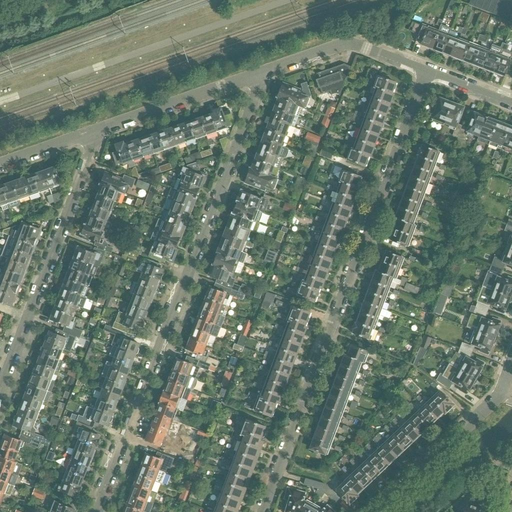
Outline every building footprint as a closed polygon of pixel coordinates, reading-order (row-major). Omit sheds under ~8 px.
[(477,0),(475,7),(481,10),(484,0),(477,0)] [(484,0),(481,10),(487,12),(491,0),(484,0)] [(491,0),(487,12),(493,14),(498,0),(491,0)] [(505,1),(500,0),(498,0),(493,14),(499,16),(505,1)] [(499,16),(505,19),(511,4),(505,1),(499,16)] [(409,31),(417,33),(420,25),(412,22),(410,27),(409,31)] [(511,25),(501,22),(498,29),(508,33),(511,25)] [(440,27),(438,31),(432,48),(435,49),(436,51),(440,53),(442,52),(449,35),(451,29),(441,25),(440,27)] [(428,47),(432,48),(438,31),(428,27),(421,44),(422,44),(422,46),(427,48),(428,47)] [(449,55),(453,56),(459,39),(449,35),(442,52),(443,52),(443,54),(448,56),(449,55)] [(462,60),(463,60),(469,43),(459,39),(453,56),(456,57),(456,59),(461,61),(462,60)] [(470,62),(473,64),(480,46),(469,43),(463,60),(464,62),(468,64),(470,62)] [(502,50),(500,54),(493,72),(497,73),(497,75),(502,76),(503,75),(504,76),(511,55),(511,53),(507,52),(509,46),(508,46),(504,44),(502,49),(502,50)] [(490,50),(483,68),(484,68),(484,70),(489,71),(490,70),(493,72),(500,54),(502,50),(502,49),(500,48),(492,45),(490,50)] [(483,67),(483,68),(490,50),(480,46),(473,64),(476,65),(477,67),(481,69),(483,67)] [(335,94),(339,96),(351,67),(344,64),(343,64),(317,74),(318,74),(320,79),(316,80),(319,89),(320,88),(322,94),(330,91),(331,95),(335,94)] [(378,77),(374,87),(393,94),(391,93),(392,90),(394,90),(395,90),(396,86),(396,84),(395,84),(395,83),(387,80),(388,77),(380,74),(379,77),(378,77)] [(282,86),(277,97),(296,105),(303,107),(307,98),(301,95),(302,93),(290,88),(290,89),(282,86)] [(375,88),(372,99),(389,105),(391,101),(392,100),(393,96),(393,95),(393,94),(374,87),(374,88),(375,88)] [(275,107),(275,109),(292,115),(296,105),(277,97),(276,100),(274,106),(274,107),(275,107)] [(436,108),(432,121),(443,125),(444,123),(451,104),(447,103),(447,100),(442,98),(440,100),(436,98),(432,107),(436,108)] [(369,105),(368,108),(385,115),(387,111),(388,110),(390,107),(389,105),(372,99),(369,105)] [(453,136),(458,138),(462,126),(457,124),(459,118),(460,118),(462,115),(461,115),(462,113),(463,109),(459,107),(458,105),(454,103),(452,104),(451,104),(444,123),(451,126),(449,129),(455,130),(453,136)] [(328,106),(325,116),(331,118),(335,109),(328,106)] [(368,108),(364,119),(381,125),(383,122),(384,121),(386,117),(385,116),(385,115),(368,108)] [(224,115),(223,115),(221,109),(213,111),(214,114),(210,115),(217,132),(227,128),(226,123),(226,124),(227,124),(227,123),(228,123),(229,122),(229,121),(229,120),(230,119),(230,118),(229,118),(229,117),(229,116),(228,115),(227,115),(226,115),(225,115),(224,115)] [(272,112),(269,119),(288,126),(289,125),(294,127),(298,117),(292,115),(275,109),(274,112),(272,112)] [(472,134),(478,136),(486,117),(485,117),(485,115),(480,113),(478,115),(474,113),(472,119),(471,119),(470,122),(471,122),(468,129),(462,126),(458,138),(464,140),(466,135),(471,137),(472,134)] [(203,117),(200,118),(206,136),(217,132),(210,115),(210,114),(203,116),(203,117)] [(321,126),(327,128),(331,118),(325,116),(321,126)] [(477,140),(488,145),(497,122),(493,120),(493,118),(488,116),(486,117),(478,136),(477,140)] [(194,121),(190,122),(196,139),(206,136),(200,118),(200,119),(199,118),(194,120),(194,121)] [(269,125),(267,129),(285,135),(288,126),(269,119),(267,124),(269,125)] [(364,119),(360,129),(378,136),(378,135),(379,134),(381,131),(380,129),(381,125),(364,119)] [(183,124),(179,126),(185,143),(196,139),(190,122),(189,122),(189,121),(183,123),(183,124)] [(500,149),(502,145),(508,126),(505,125),(505,123),(500,121),(498,122),(497,122),(488,145),(500,149)] [(173,128),(169,129),(175,147),(185,143),(179,126),(178,125),(173,127),(173,128)] [(504,151),(511,154),(511,151),(511,127),(508,126),(502,145),(506,147),(504,151)] [(159,133),(165,150),(175,147),(169,129),(165,131),(164,130),(159,132),(159,133)] [(265,135),(263,139),(281,146),(285,135),(267,129),(266,129),(265,129),(263,133),(264,135),(265,135)] [(359,133),(356,140),(374,146),(374,145),(375,145),(377,141),(376,139),(378,136),(360,129),(359,133)] [(149,137),(148,137),(154,154),(165,150),(159,133),(154,135),(154,133),(148,135),(149,137)] [(318,143),(321,137),(307,133),(305,139),(304,138),(302,141),(317,146),(318,143)] [(138,140),(144,158),(154,154),(148,137),(144,138),(144,137),(138,139),(138,140)] [(229,138),(224,140),(220,142),(224,152),(229,138)] [(260,143),(258,149),(277,156),(281,146),(263,139),(262,143),(260,143)] [(128,144),(127,144),(133,161),(144,158),(138,140),(134,142),(133,141),(127,143),(128,144)] [(351,149),(370,156),(372,155),(373,151),(372,150),(374,146),(356,140),(355,143),(353,150),(351,149)] [(429,146),(435,148),(437,142),(431,140),(429,146)] [(437,142),(435,148),(441,150),(443,144),(437,142)] [(116,145),(118,152),(113,154),(116,165),(122,163),(122,165),(127,163),(129,168),(135,166),(133,161),(127,144),(124,145),(123,143),(116,145)] [(419,155),(418,157),(436,163),(440,152),(423,146),(421,150),(420,150),(418,155),(419,155)] [(257,156),(255,160),(279,169),(283,158),(277,156),(258,149),(256,155),(257,156)] [(370,156),(351,149),(349,153),(347,160),(357,163),(364,166),(365,165),(366,166),(367,165),(368,161),(368,159),(367,159),(368,156),(370,157),(370,156)] [(322,150),(321,152),(320,155),(330,159),(332,154),(322,150)] [(477,165),(479,159),(472,156),(469,161),(477,165)] [(415,166),(415,167),(432,173),(436,163),(418,157),(417,161),(416,160),(414,165),(415,166)] [(297,163),(299,164),(308,168),(310,164),(298,159),(297,163)] [(251,166),(250,169),(285,183),(276,179),(280,169),(279,169),(255,160),(254,160),(253,160),(251,166)] [(186,174),(183,181),(200,188),(200,186),(201,186),(206,175),(198,172),(197,162),(185,166),(182,173),(186,174)] [(300,174),(305,176),(306,176),(309,168),(302,166),(300,174)] [(47,171),(43,172),(49,189),(60,185),(64,175),(62,170),(56,172),(54,168),(53,169),(53,168),(52,167),(48,168),(47,170),(47,171)] [(411,176),(411,177),(428,184),(432,173),(415,167),(413,171),(412,171),(410,176),(411,176)] [(161,173),(160,169),(159,168),(149,171),(150,176),(161,173)] [(285,183),(250,169),(245,180),(253,183),(253,185),(265,190),(266,187),(272,189),(274,183),(284,186),(285,183)] [(343,171),(339,182),(358,189),(358,188),(356,188),(357,184),(359,185),(360,184),(361,180),(361,179),(360,178),(360,177),(343,171)] [(39,172),(32,175),(39,193),(49,189),(43,172),(40,173),(39,172)] [(100,184),(123,193),(124,194),(127,186),(132,188),(135,179),(123,174),(123,175),(120,183),(119,183),(120,179),(113,176),(112,177),(104,174),(100,184)] [(153,181),(159,183),(162,176),(162,174),(154,177),(153,181)] [(27,178),(23,179),(29,196),(39,193),(32,175),(26,177),(27,178)] [(304,179),(300,177),(298,177),(294,187),(300,189),(304,179)] [(408,181),(406,187),(424,194),(428,184),(411,177),(409,181),(408,181)] [(13,183),(12,183),(18,200),(29,196),(23,179),(19,181),(19,180),(17,180),(13,181),(13,182),(13,183)] [(174,189),(177,190),(196,198),(200,188),(183,181),(177,179),(174,189)] [(135,187),(147,191),(149,185),(138,180),(135,187)] [(340,183),(337,193),(354,199),(356,195),(357,194),(358,190),(358,189),(339,182),(338,182),(340,183)] [(1,185),(9,207),(10,209),(16,206),(15,201),(18,200),(12,183),(9,184),(8,183),(1,185)] [(98,195),(115,202),(119,203),(123,193),(100,184),(97,194),(97,195),(98,195)] [(0,210),(9,207),(1,185),(0,185),(0,210)] [(405,194),(403,197),(420,204),(424,194),(406,187),(404,193),(405,194)] [(177,190),(173,201),(192,208),(196,198),(177,190)] [(51,195),(54,202),(56,207),(58,207),(62,197),(60,197),(62,191),(51,195)] [(241,191),(237,202),(260,212),(263,205),(264,200),(252,195),(241,191)] [(337,193),(333,203),(350,209),(352,205),(353,205),(355,201),(354,200),(354,199),(337,193)] [(96,199),(93,205),(111,212),(115,202),(98,195),(97,200),(96,199)] [(401,204),(400,207),(417,214),(420,204),(403,197),(403,199),(402,198),(400,203),(401,204)] [(135,206),(140,208),(143,201),(137,199),(135,206)] [(173,201),(169,211),(188,219),(192,208),(173,201)] [(237,202),(233,213),(252,221),(257,223),(262,212),(260,212),(237,202)] [(296,207),(294,206),(285,203),(282,210),(293,214),(296,207)] [(333,203),(329,213),(346,220),(348,215),(349,215),(351,211),(350,210),(350,209),(333,203)] [(92,212),(90,216),(107,223),(111,212),(93,205),(91,212),(92,212)] [(397,214),(396,218),(415,225),(416,225),(413,224),(417,214),(400,207),(399,209),(398,209),(396,214),(397,214)] [(169,211),(165,222),(184,229),(188,219),(169,211)] [(233,213),(229,224),(248,231),(252,221),(233,213)] [(329,213),(325,224),(343,230),(344,226),(345,225),(347,221),(346,220),(329,213)] [(88,216),(84,226),(103,233),(107,223),(90,216),(89,216),(88,216)] [(290,222),(297,225),(298,222),(293,216),(292,216),(290,222)] [(396,223),(393,229),(412,236),(415,225),(396,218),(396,219),(398,220),(397,223),(396,223)] [(131,232),(134,225),(126,222),(123,229),(131,232)] [(165,222),(161,232),(180,240),(184,229),(165,222)] [(10,236),(15,238),(34,246),(34,245),(35,246),(36,245),(38,241),(37,240),(36,239),(38,236),(40,236),(41,232),(41,230),(40,230),(41,227),(33,224),(32,226),(24,224),(22,231),(19,229),(18,232),(12,230),(10,236)] [(229,224),(225,233),(244,241),(248,231),(229,224)] [(325,224),(321,234),(339,241),(340,236),(342,236),(343,232),(343,230),(325,224)] [(103,233),(84,226),(81,234),(82,234),(81,238),(88,241),(89,240),(95,242),(94,245),(98,247),(97,248),(110,254),(112,249),(107,247),(107,244),(103,243),(104,240),(101,239),(103,233)] [(8,240),(10,236),(12,230),(13,228),(13,227),(3,230),(2,233),(4,234),(2,237),(8,240)] [(412,236),(393,229),(391,235),(392,236),(390,240),(408,247),(412,236)] [(123,241),(129,243),(132,234),(128,232),(125,239),(124,238),(123,241)] [(163,233),(159,243),(176,250),(180,240),(161,232),(163,233)] [(225,233),(221,244),(240,251),(244,241),(225,233)] [(321,234),(317,244),(335,251),(337,246),(338,246),(339,242),(339,241),(321,234)] [(11,248),(30,255),(31,256),(33,255),(34,251),(33,250),(32,249),(34,246),(15,238),(13,242),(15,243),(13,249),(11,248)] [(176,250),(159,243),(155,242),(153,247),(150,257),(164,262),(164,259),(172,262),(176,251),(175,251),(176,250)] [(127,248),(136,252),(139,247),(129,243),(127,248)] [(221,244),(217,255),(238,263),(243,264),(247,254),(240,251),(221,244)] [(317,244),(314,255),(331,261),(333,257),(334,256),(335,252),(335,251),(317,244)] [(7,258),(26,266),(26,265),(27,266),(29,265),(30,261),(29,260),(29,259),(30,255),(11,248),(10,252),(11,253),(9,259),(7,258)] [(74,258),(93,265),(99,267),(103,257),(78,248),(77,252),(76,252),(74,252),(73,256),(73,257),(74,258)] [(143,267),(140,273),(158,280),(160,279),(162,275),(161,273),(162,269),(159,268),(160,265),(145,258),(144,258),(137,255),(138,253),(136,252),(127,248),(124,255),(127,256),(134,259),(135,259),(142,262),(140,266),(143,267)] [(264,261),(273,264),(277,254),(268,250),(264,261)] [(511,251),(508,250),(507,253),(504,252),(501,260),(500,261),(505,263),(511,265),(511,251)] [(442,264),(448,266),(452,253),(447,251),(442,264)] [(384,255),(381,262),(400,268),(404,258),(386,252),(385,256),(384,255)] [(109,259),(119,263),(121,258),(111,254),(109,259)] [(121,258),(119,263),(119,265),(121,266),(123,266),(127,256),(124,255),(122,255),(121,258)] [(217,255),(213,265),(234,273),(238,263),(217,255)] [(314,255),(310,265),(327,272),(329,267),(330,267),(332,263),(331,261),(314,255)] [(8,263),(5,270),(22,276),(23,276),(22,276),(23,276),(25,275),(26,272),(26,270),(25,270),(26,266),(7,258),(6,262),(8,263)] [(70,268),(87,275),(90,269),(92,270),(93,265),(74,258),(73,262),(72,262),(70,263),(69,266),(70,268)] [(494,258),(491,266),(502,271),(503,268),(505,263),(500,261),(501,260),(494,258)] [(380,268),(379,272),(393,278),(406,282),(407,279),(402,277),(397,275),(400,268),(381,262),(379,268),(380,268)] [(218,280),(217,284),(234,290),(244,294),(247,286),(242,285),(241,287),(232,284),(236,274),(234,273),(213,265),(209,276),(218,280)] [(307,271),(306,275),(323,282),(325,277),(326,277),(328,273),(327,272),(310,265),(307,271)] [(502,271),(491,266),(489,272),(500,276),(502,271)] [(66,278),(66,279),(88,287),(92,276),(87,275),(70,268),(69,273),(68,272),(66,273),(65,277),(66,278)] [(0,278),(1,279),(1,280),(18,286),(20,282),(21,283),(22,282),(24,278),(23,277),(22,276),(5,270),(3,275),(1,275),(0,277),(0,278)] [(372,281),(372,282),(389,288),(391,282),(399,285),(399,284),(405,286),(406,282),(393,278),(379,272),(376,271),(374,276),(373,275),(372,280),(372,281)] [(140,273),(136,283),(155,290),(157,289),(158,285),(157,283),(158,280),(140,273)] [(302,281),(300,285),(318,292),(319,288),(321,289),(321,288),(322,287),(324,283),(323,282),(306,275),(304,281),(302,281)] [(490,289),(489,290),(511,298),(511,297),(511,292),(511,290),(511,279),(510,279),(509,279),(509,280),(508,280),(508,281),(507,281),(494,277),(491,285),(490,284),(489,283),(487,282),(486,283),(484,287),(490,289)] [(64,285),(62,289),(81,297),(81,296),(84,297),(88,287),(66,279),(65,279),(64,280),(62,283),(63,285),(64,285)] [(0,290),(15,296),(16,292),(17,293),(18,292),(20,288),(19,287),(18,286),(1,280),(0,283),(0,290)] [(369,291),(368,292),(385,298),(389,288),(372,282),(371,286),(369,285),(368,291),(369,291)] [(127,292),(132,294),(150,301),(152,297),(154,297),(155,292),(154,291),(155,290),(136,283),(134,289),(129,288),(127,292)] [(206,298),(226,306),(230,295),(232,296),(242,300),(244,294),(234,290),(217,284),(215,289),(210,288),(208,292),(206,292),(205,296),(206,298)] [(318,292),(300,285),(296,295),(314,302),(315,298),(316,298),(318,297),(319,293),(319,292),(318,292)] [(109,296),(113,298),(117,287),(113,286),(109,296)] [(60,296),(58,299),(77,307),(79,303),(77,302),(79,296),(81,297),(62,289),(62,290),(61,289),(60,290),(58,294),(59,295),(60,296)] [(15,296),(0,290),(0,302),(10,307),(12,303),(13,303),(15,302),(16,299),(15,297),(14,297),(15,296)] [(511,298),(489,290),(485,302),(489,304),(497,307),(497,308),(497,309),(498,310),(498,311),(499,311),(499,312),(500,312),(501,312),(502,312),(503,311),(504,311),(504,310),(505,310),(508,302),(510,302),(510,304),(511,303),(510,302),(511,298)] [(269,306),(273,294),(266,292),(262,303),(269,306)] [(366,296),(363,302),(382,309),(385,298),(368,292),(367,296),(366,296)] [(132,294),(129,304),(147,311),(147,310),(149,310),(150,306),(149,304),(150,301),(132,294)] [(113,298),(109,296),(105,307),(110,309),(113,298)] [(202,308),(202,309),(219,315),(224,317),(228,307),(226,306),(206,298),(205,302),(203,303),(201,306),(202,308)] [(56,307),(55,309),(74,317),(75,313),(73,312),(75,306),(77,307),(58,299),(58,300),(57,300),(56,300),(54,304),(55,305),(56,306),(56,307)] [(476,307),(475,308),(487,312),(489,306),(477,302),(477,303),(473,301),(471,305),(476,307)] [(362,309),(361,313),(378,319),(382,309),(363,302),(361,308),(362,309)] [(129,304),(125,315),(142,321),(144,318),(146,317),(148,313),(146,311),(147,311),(129,304)] [(290,310),(288,317),(305,324),(305,323),(306,323),(308,323),(309,319),(309,317),(308,317),(309,313),(292,306),(290,310)] [(487,312),(475,308),(471,306),(469,311),(485,317),(487,312)] [(50,320),(56,323),(62,325),(61,327),(65,328),(66,326),(71,328),(75,317),(74,317),(55,309),(54,310),(53,310),(52,311),(50,314),(51,316),(52,316),(50,320)] [(200,314),(198,319),(215,325),(221,327),(224,317),(219,315),(202,309),(200,309),(199,313),(200,314)] [(358,319),(357,323),(374,329),(378,319),(361,313),(360,314),(359,314),(357,319),(358,319)] [(142,321),(125,315),(122,320),(121,320),(119,324),(139,332),(140,328),(142,327),(144,323),(142,321)] [(286,328),(288,329),(303,335),(304,334),(305,333),(306,329),(306,328),(306,327),(304,326),(305,324),(288,317),(286,321),(288,322),(286,328)] [(471,329),(474,331),(496,339),(498,335),(499,334),(498,334),(496,334),(499,325),(498,325),(499,324),(499,323),(498,323),(498,322),(498,321),(497,321),(496,320),(495,320),(494,320),(493,321),(492,322),(479,317),(476,326),(472,325),(471,329)] [(194,329),(211,335),(216,338),(221,327),(215,325),(198,319),(197,323),(195,323),(193,327),(195,328),(194,329)] [(247,320),(241,334),(246,336),(248,329),(251,322),(247,320)] [(374,329),(357,323),(356,324),(355,324),(353,329),(354,329),(353,334),(370,340),(374,329)] [(192,335),(190,339),(207,346),(211,335),(194,329),(194,330),(192,330),(191,333),(192,335)] [(288,329),(284,339),(300,345),(300,344),(301,343),(302,340),(302,338),(303,335),(288,329)] [(496,339),(474,331),(469,344),(481,348),(481,349),(481,350),(482,351),(482,352),(483,352),(483,353),(485,353),(486,353),(487,352),(488,351),(489,351),(492,343),(494,344),(494,345),(495,345),(495,343),(496,339)] [(66,338),(50,332),(48,336),(47,335),(46,336),(44,340),(45,341),(46,342),(45,343),(62,349),(65,344),(69,345),(73,344),(74,343),(77,344),(79,338),(68,334),(66,338)] [(244,347),(247,338),(246,336),(241,334),(237,345),(244,347)] [(420,347),(427,350),(431,338),(424,336),(420,347)] [(120,342),(117,348),(134,354),(135,354),(136,355),(137,354),(139,350),(138,349),(137,348),(138,344),(119,337),(118,341),(120,342)] [(278,349),(295,355),(297,351),(298,351),(300,347),(299,345),(300,345),(284,339),(282,338),(280,345),(269,341),(268,345),(278,349)] [(207,346),(190,339),(190,340),(188,340),(187,344),(188,345),(186,350),(206,357),(208,352),(205,351),(207,346)] [(41,353),(56,359),(59,360),(62,349),(45,343),(44,347),(42,347),(41,351),(42,353),(41,353)] [(462,343),(460,349),(471,354),(473,348),(462,343)] [(244,347),(237,345),(234,344),(232,349),(242,352),(243,350),(244,347)] [(345,355),(345,356),(362,362),(364,363),(368,352),(352,346),(350,349),(349,349),(348,350),(346,356),(345,355)] [(117,348),(113,358),(131,365),(131,364),(132,364),(134,360),(133,359),(134,354),(117,348)] [(278,349),(274,359),(292,366),(293,361),(295,361),(296,357),(295,356),(295,355),(278,349)] [(459,370),(477,381),(479,376),(481,376),(480,375),(479,375),(478,375),(482,367),(481,367),(481,366),(482,366),(482,365),(482,364),(481,363),(481,362),(480,362),(479,362),(478,361),(477,362),(476,362),(475,363),(469,359),(471,354),(460,349),(458,354),(463,357),(456,368),(459,370)] [(39,359),(38,363),(55,370),(59,360),(56,359),(41,353),(41,354),(40,354),(38,358),(39,359)] [(342,362),(341,366),(358,372),(362,362),(345,356),(343,357),(342,361),(342,362)] [(228,367),(233,369),(237,359),(231,357),(228,367)] [(113,358),(109,368),(127,375),(128,371),(130,370),(131,367),(130,365),(131,365),(113,358)] [(208,358),(206,363),(210,365),(216,367),(218,362),(208,358)] [(85,364),(82,370),(86,372),(88,368),(87,368),(90,361),(85,359),(83,363),(85,364)] [(175,366),(173,370),(189,377),(196,379),(198,374),(191,372),(194,365),(177,359),(177,360),(175,360),(174,364),(175,366)] [(274,359),(270,369),(288,376),(288,375),(289,374),(291,371),(290,369),(292,366),(274,359)] [(210,365),(206,363),(199,361),(196,366),(208,371),(210,365)] [(34,373),(33,374),(51,380),(55,370),(38,363),(36,368),(34,368),(33,372),(34,373)] [(338,373),(337,376),(354,382),(358,372),(341,366),(340,367),(338,371),(338,373)] [(109,368),(106,378),(123,385),(123,384),(124,384),(126,381),(125,379),(127,375),(109,368)] [(270,369),(267,379),(284,386),(284,385),(286,385),(287,381),(286,380),(287,378),(288,376),(270,369)] [(170,376),(168,381),(185,388),(189,377),(173,370),(172,371),(171,370),(169,376),(170,376)] [(477,381),(459,370),(457,374),(454,372),(449,380),(453,382),(461,387),(461,388),(461,389),(461,390),(462,391),(463,392),(464,392),(465,392),(466,392),(467,392),(467,391),(468,391),(472,383),(474,384),(474,386),(475,385),(475,384),(477,381)] [(31,380),(30,384),(47,391),(51,392),(55,382),(51,380),(33,374),(33,375),(32,375),(30,379),(31,380)] [(66,384),(73,386),(76,378),(69,376),(66,384)] [(335,383),(333,386),(350,393),(354,382),(337,376),(337,377),(336,377),(334,382),(335,383)] [(436,381),(448,389),(451,385),(439,376),(436,381)] [(97,387),(102,389),(119,395),(120,391),(122,391),(123,387),(122,386),(123,385),(106,378),(103,385),(99,383),(97,387)] [(221,385),(227,387),(229,381),(223,379),(221,385)] [(267,379),(263,390),(280,396),(281,395),(282,392),(283,392),(284,388),(284,387),(284,386),(267,379)] [(163,391),(181,398),(187,401),(189,393),(191,390),(185,388),(168,381),(167,386),(166,385),(163,391)] [(27,391),(26,395),(43,401),(47,391),(30,384),(29,385),(28,385),(26,389),(27,391)] [(331,393),(329,397),(346,403),(350,393),(333,386),(333,387),(332,387),(330,392),(331,393)] [(102,389),(98,399),(115,406),(115,405),(116,405),(118,401),(117,400),(119,395),(102,389)] [(259,396),(257,399),(275,406),(276,403),(278,404),(278,403),(279,402),(281,398),(280,397),(280,396),(263,390),(260,396),(259,396)] [(159,402),(177,409),(181,398),(163,391),(159,402)] [(437,395),(432,400),(445,413),(448,413),(450,410),(450,408),(453,405),(440,391),(436,394),(437,395)] [(22,404),(22,405),(39,411),(43,401),(26,395),(24,399),(22,399),(21,403),(22,404)] [(326,407),(342,413),(346,403),(329,397),(328,400),(327,401),(325,405),(326,407)] [(92,409),(111,416),(112,412),(114,411),(115,408),(115,406),(98,399),(95,405),(91,403),(89,408),(92,409)] [(275,406),(257,399),(253,410),(271,416),(272,412),(273,413),(274,412),(276,408),(275,406),(274,406),(275,406)] [(423,400),(420,403),(423,406),(436,419),(438,416),(439,417),(441,417),(445,413),(432,400),(431,401),(430,400),(426,403),(423,400)] [(221,404),(220,404),(213,401),(210,409),(218,412),(221,404)] [(158,409),(156,414),(173,420),(177,409),(159,402),(156,409),(158,409)] [(19,411),(18,416),(35,422),(39,411),(22,405),(21,405),(21,406),(20,406),(18,410),(19,411)] [(423,406),(415,414),(428,427),(430,424),(432,424),(435,421),(435,420),(436,419),(423,406)] [(322,417),(322,418),(339,424),(342,413),(326,407),(324,411),(323,411),(321,416),(322,417)] [(111,416),(92,409),(88,419),(107,427),(108,422),(110,423),(111,422),(113,418),(112,417),(111,416)] [(211,411),(208,420),(214,422),(217,414),(211,411)] [(72,419),(75,420),(81,423),(83,417),(74,413),(72,419)] [(178,423),(173,420),(156,414),(148,434),(147,434),(145,438),(146,440),(145,441),(162,448),(171,425),(181,429),(176,441),(187,445),(187,446),(188,446),(194,429),(185,425),(178,423)] [(415,414),(407,421),(420,434),(422,432),(424,432),(427,429),(427,427),(428,427),(415,414)] [(35,422),(18,416),(17,416),(16,416),(15,416),(13,420),(14,422),(15,422),(14,426),(22,430),(34,434),(35,430),(38,430),(40,424),(35,422)] [(318,427),(318,428),(335,434),(339,424),(322,418),(320,421),(319,421),(317,426),(318,427)] [(246,420),(242,431),(261,438),(261,437),(263,438),(264,437),(265,433),(265,432),(263,431),(265,427),(246,420)] [(407,421),(399,429),(412,442),(414,439),(416,440),(419,436),(419,435),(420,434),(407,421)] [(78,439),(95,446),(97,446),(99,441),(98,440),(99,435),(79,427),(77,432),(81,434),(78,439)] [(314,438),(331,444),(335,434),(318,428),(317,431),(315,432),(314,436),(314,438)] [(194,429),(188,446),(192,448),(193,446),(194,447),(195,445),(194,444),(194,443),(195,443),(196,441),(195,441),(196,437),(197,437),(198,436),(199,437),(199,436),(204,437),(203,438),(205,439),(205,438),(207,439),(209,434),(194,429)] [(399,429),(391,436),(404,449),(406,447),(408,447),(411,444),(411,442),(412,442),(399,429)] [(29,438),(31,439),(41,443),(49,446),(51,441),(34,434),(22,430),(20,435),(29,438)] [(242,431),(239,441),(260,449),(260,448),(261,448),(263,444),(262,443),(263,441),(260,440),(261,438),(242,431)] [(2,445),(1,446),(18,452),(20,446),(22,447),(24,442),(18,440),(6,435),(4,439),(2,440),(1,444),(2,445)] [(25,448),(29,438),(20,435),(19,438),(18,440),(24,442),(22,447),(25,448)] [(391,436),(383,444),(396,457),(398,455),(400,455),(403,451),(403,450),(404,449),(391,436)] [(331,444),(314,438),(313,442),(311,442),(310,447),(310,448),(310,449),(311,449),(310,452),(317,454),(318,451),(327,455),(331,444)] [(41,443),(31,439),(29,445),(39,449),(41,443)] [(78,439),(74,450),(92,457),(92,456),(93,455),(95,451),(94,449),(95,446),(78,439)] [(242,443),(238,453),(256,459),(258,458),(259,454),(259,453),(260,449),(239,441),(238,442),(242,443)] [(383,444),(375,452),(388,465),(388,464),(389,464),(393,461),(393,460),(396,457),(383,444)] [(0,457),(16,463),(14,462),(18,452),(1,446),(0,446),(0,457)] [(74,450),(70,460),(87,467),(89,463),(91,463),(92,459),(91,457),(92,457),(74,450)] [(49,452),(46,460),(52,462),(55,454),(49,452)] [(163,454),(158,452),(156,457),(146,454),(145,458),(143,459),(141,462),(143,464),(142,465),(165,473),(167,468),(170,469),(174,458),(163,454)] [(375,452),(367,459),(380,472),(381,472),(385,469),(385,467),(388,465),(375,452)] [(238,453),(234,463),(252,470),(252,469),(254,469),(255,464),(255,463),(256,459),(238,453)] [(0,469),(12,474),(16,463),(0,457),(0,469)] [(367,459),(359,467),(372,480),(373,480),(377,476),(377,475),(380,472),(367,459)] [(70,460),(66,471),(83,477),(84,477),(84,476),(86,476),(87,472),(86,470),(87,467),(70,460)] [(234,463),(231,473),(248,480),(249,479),(250,479),(251,475),(251,473),(252,470),(234,463)] [(138,474),(138,475),(155,481),(161,483),(165,473),(142,465),(141,469),(139,469),(137,473),(139,474),(138,474)] [(192,465),(188,478),(193,479),(198,467),(192,465)] [(359,467),(351,474),(364,487),(366,487),(369,484),(369,482),(372,480),(359,467)] [(485,478),(497,482),(501,471),(495,468),(485,478)] [(0,481),(8,484),(12,474),(0,469),(0,481)] [(66,471),(62,481),(80,487),(79,487),(81,484),(83,483),(84,479),(83,478),(83,477),(66,471)] [(231,473),(227,484),(245,490),(245,489),(246,489),(248,485),(247,484),(248,480),(231,473)] [(343,482),(345,484),(357,497),(362,492),(362,491),(361,490),(364,487),(351,474),(343,482)] [(136,481),(134,485),(151,492),(155,481),(138,475),(136,476),(135,479),(136,481)] [(304,485),(317,489),(314,494),(321,498),(324,493),(335,503),(339,498),(325,484),(305,479),(304,485)] [(186,480),(183,491),(188,493),(192,482),(186,480)] [(0,492),(4,494),(8,484),(0,481),(0,492)] [(80,487),(62,481),(60,486),(59,485),(57,491),(75,498),(77,494),(79,493),(80,489),(80,487)] [(227,484),(223,494),(241,500),(242,499),(244,495),(243,494),(245,490),(227,484)] [(357,497),(345,484),(337,491),(349,504),(352,502),(354,502),(357,499),(357,497)] [(147,502),(153,504),(157,494),(151,492),(134,485),(133,489),(131,489),(130,493),(131,495),(130,495),(147,502)] [(45,493),(40,491),(35,489),(32,496),(42,500),(45,493)] [(295,511),(303,500),(303,501),(305,493),(289,489),(288,495),(289,495),(288,499),(289,500),(285,511),(295,511)] [(188,493),(183,491),(181,495),(180,495),(178,500),(184,503),(188,493)] [(223,494),(219,504),(237,511),(237,510),(238,510),(240,506),(239,504),(241,500),(223,494)] [(128,501),(126,506),(142,511),(149,511),(153,504),(147,502),(130,495),(130,496),(128,496),(127,500),(128,501)] [(466,503),(467,503),(464,511),(487,511),(488,511),(480,508),(481,503),(468,498),(466,503)] [(308,511),(312,506),(303,501),(303,500),(295,511),(308,511)] [(49,511),(73,511),(74,509),(53,501),(49,511)]
